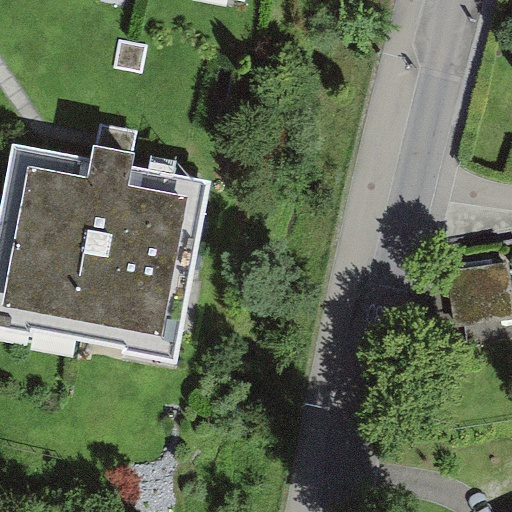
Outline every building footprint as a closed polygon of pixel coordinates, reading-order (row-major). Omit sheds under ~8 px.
[(248,42),(256,0),(49,0),(49,2),(248,42)] [(141,81),(115,76),(111,101),(137,105),(141,81)] [(209,98),(194,152),(217,158),(232,105),(209,98)] [(171,397),(210,218),(137,202),(138,198),(126,195),(131,172),(96,164),(89,199),(12,183),(0,235),(0,366),(21,371),(18,386),(67,397),(72,375),(171,397)] [(448,276),(457,330),(511,320),(511,270),(511,265),(448,276)]
